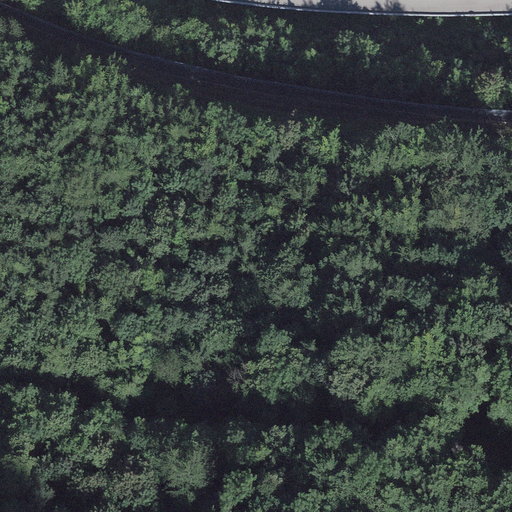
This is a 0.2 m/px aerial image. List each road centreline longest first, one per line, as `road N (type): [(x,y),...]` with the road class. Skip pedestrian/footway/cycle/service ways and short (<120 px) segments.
road 1 (motorway): [(508,511),(249,378),(0,210)]
road 2 (track): [(0,23),(157,77),(427,124),(511,130)]
road 3 (track): [(0,391),(191,435),(392,437),(511,460)]
road 4 (motorway): [(0,338),(197,511)]
